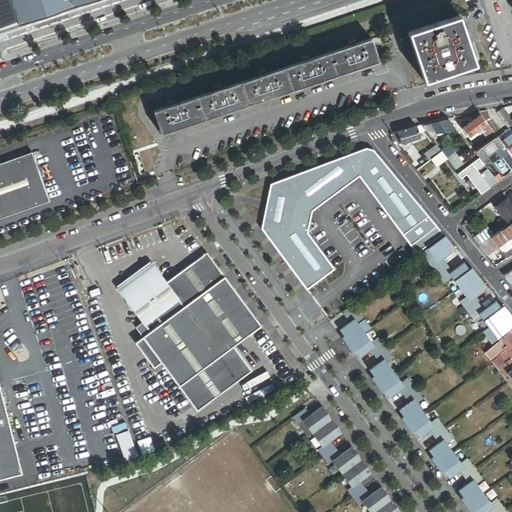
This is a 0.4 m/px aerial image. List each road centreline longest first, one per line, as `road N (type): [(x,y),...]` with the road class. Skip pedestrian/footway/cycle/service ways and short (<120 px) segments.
road 1 (unclassified): [(193,196),(424,511)]
road 2 (primary): [(0,102),(302,0)]
road 3 (primary): [(215,0),(0,69)]
road 4 (residential): [(371,125),(511,301)]
road 5 (residential): [(0,266),(193,196)]
road 6 (residential): [(193,196),(371,125)]
road 7 (residential): [(371,125),(511,89)]
